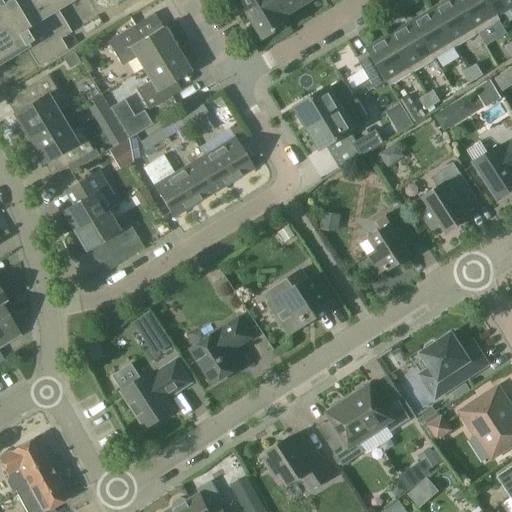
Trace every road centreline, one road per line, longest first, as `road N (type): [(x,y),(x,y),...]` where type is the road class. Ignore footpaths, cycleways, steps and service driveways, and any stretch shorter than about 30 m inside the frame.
road 1 (residential): [(107,494),(470,267)]
road 2 (residential): [(231,81),(290,175),(284,191),(98,301),(46,307)]
road 3 (residential): [(372,0),(231,81)]
road 4 (residential): [(46,307),(19,206),(0,172)]
